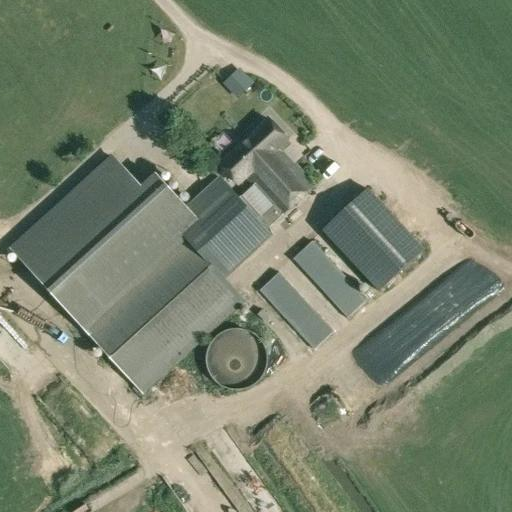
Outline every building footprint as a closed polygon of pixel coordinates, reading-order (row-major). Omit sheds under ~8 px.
[(240,69),(224,84),(238,98),(253,83),(240,69)] [(30,268),(144,393),(244,302),(217,273),(231,260),(233,261),(267,230),(259,221),(274,208),(282,216),(315,186),(280,147),(287,140),(269,119),(220,164),(238,185),(246,177),(254,185),(239,199),(220,178),(186,208),(156,175),(142,188),(131,176),(112,157),(11,248),(30,268)] [(296,142),(287,148),(297,162),(306,156),(296,142)] [(325,231),(382,291),(425,250),(368,190),(325,231)] [(386,339),(412,369),(494,299),(468,269),(386,339)] [(209,373),(211,376),(212,378),(214,380),(216,382),(218,384),(220,385),(222,387),(224,388),(227,389),(229,390),(232,390),(235,391),(237,391),(240,391),(243,390),(245,390),(248,389),(250,388),(253,387),(255,385),(257,384),(259,382),(261,380),(262,378),(264,376),(265,373),(266,371),(267,368),(267,366),(268,363),(268,360),(268,358),(267,355),(267,352),(266,350),(265,347),(264,345),(263,343),(261,340),(259,339),(257,337),(255,335),(253,333),(250,332),(248,331),(245,330),(243,330),(240,329),(235,329),(232,330),(229,330),(227,331),(224,332),(222,333),(219,335),(217,336),(215,338),(214,340),(212,342),(210,345),(209,347),(208,350),(207,352),(207,355),(206,358),(206,360),(206,363),(207,366),(207,368),(208,371),(209,373)]
